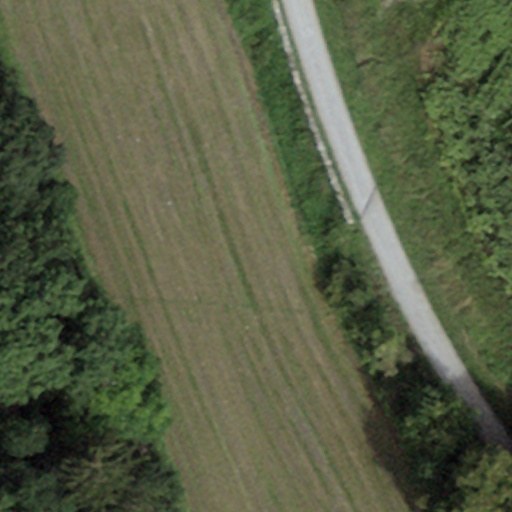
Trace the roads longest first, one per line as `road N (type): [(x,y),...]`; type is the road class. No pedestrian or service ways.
road 1 (track): [(511,452),(461,385),(347,166),(300,0)]
road 2 (track): [(158,511),(31,190),(0,142)]
